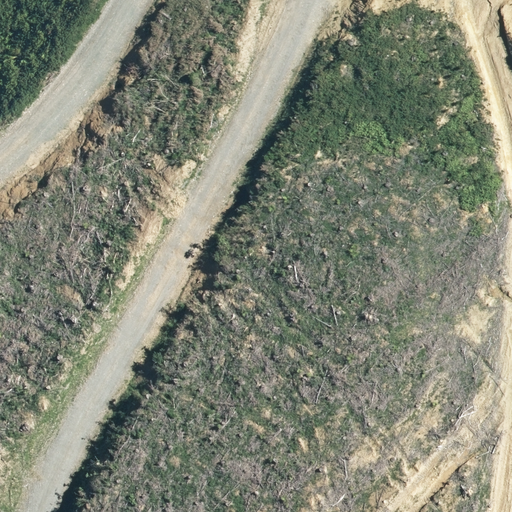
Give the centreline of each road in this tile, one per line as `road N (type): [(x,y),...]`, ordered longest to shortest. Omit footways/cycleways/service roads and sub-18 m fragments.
road 1 (track): [(19,511),(223,161),(276,61),(292,0)]
road 2 (track): [(115,0),(42,133),(0,166)]
